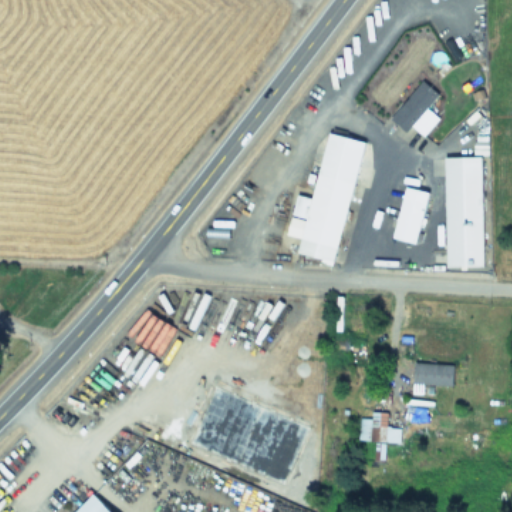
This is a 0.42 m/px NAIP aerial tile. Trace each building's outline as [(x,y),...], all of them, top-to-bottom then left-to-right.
[(407,134),(412,128),(424,138),(439,120),(428,110),(440,96),(424,83),(391,121),(407,134)] [(365,143),(330,135),(315,201),(298,197),(294,217),(307,220),(299,255),(337,264),(365,143)] [(447,159),(448,269),(485,269),(484,159),(447,159)] [(394,240),(418,246),(430,194),(407,189),(394,240)] [(348,354),(348,340),(334,340),(334,354),(348,354)] [(424,387),(454,387),(454,365),(415,365),(415,394),(424,394),(424,387)] [(400,444),(401,428),(389,428),(390,413),(372,413),(371,419),(359,419),(358,442),(400,444)] [(109,511),(111,511),(94,495),(77,511),(109,511)]
